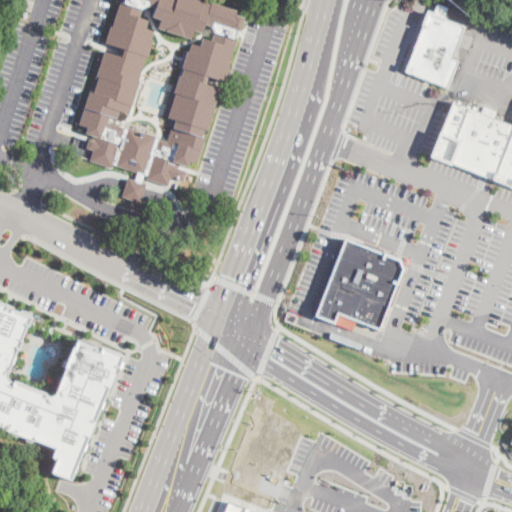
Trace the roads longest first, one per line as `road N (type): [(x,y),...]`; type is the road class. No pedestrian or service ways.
road 1 (primary): [(299,86),(217,322),(221,351)]
road 2 (tertiary): [(243,343),(379,430),(446,464),(470,466)]
road 3 (tertiary): [(470,466),(251,326)]
road 4 (tertiary): [(201,302),(0,202)]
road 5 (primary): [(221,351),(243,343),(308,184)]
road 6 (primary): [(308,184),(365,0)]
road 7 (primary): [(221,351),(157,511)]
